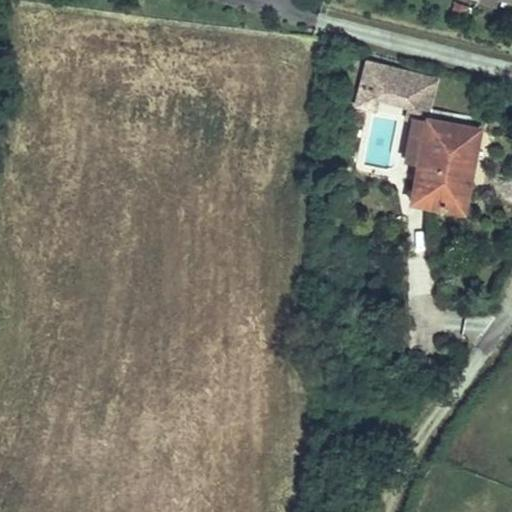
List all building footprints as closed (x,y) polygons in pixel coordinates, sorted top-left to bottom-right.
[(442,116),(448,85),(379,70),(375,94),(393,98),(425,104),(431,106),(428,125),(442,128),(433,172),(426,209),(477,219),(493,136),(485,135),(487,123),(446,114),(445,117),(442,116)] [(392,104),(393,98),(375,94),(371,113),(390,117),(392,104)] [(424,110),(425,104),(393,98),(392,104),(424,110)] [(428,125),(431,106),(425,104),(424,110),(422,124),(428,125)] [(433,172),(442,128),(428,125),(419,169),(433,172)]
